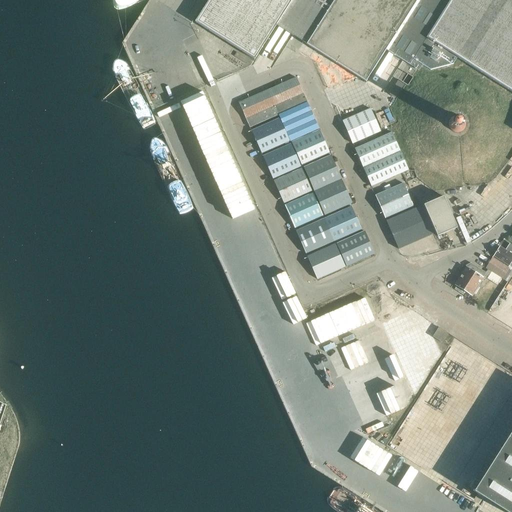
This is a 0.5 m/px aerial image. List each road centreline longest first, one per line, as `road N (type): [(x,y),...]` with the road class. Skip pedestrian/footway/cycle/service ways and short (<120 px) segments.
road 1 (unclassified): [(389,260),(303,68),(214,96),(304,297)]
road 2 (unclassified): [(511,350),(413,279)]
